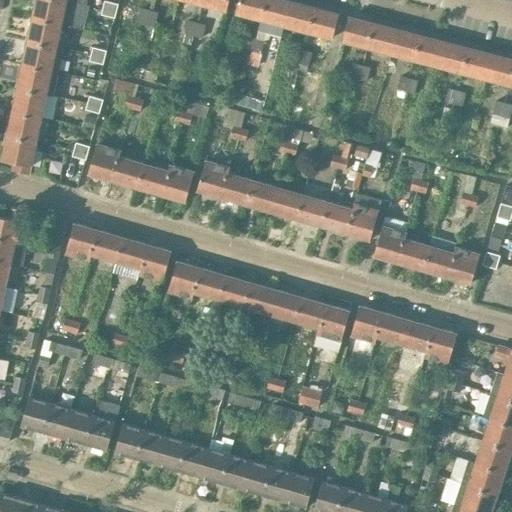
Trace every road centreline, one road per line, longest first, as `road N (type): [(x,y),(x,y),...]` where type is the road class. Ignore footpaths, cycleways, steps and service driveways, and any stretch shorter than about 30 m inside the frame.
road 1 (residential): [(179,227),(0,183)]
road 2 (residential): [(511,327),(346,275)]
